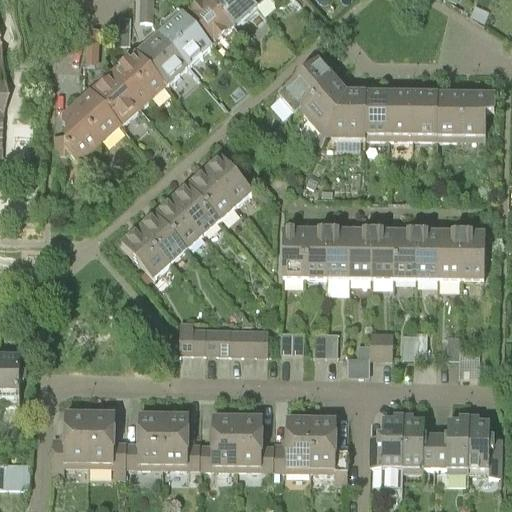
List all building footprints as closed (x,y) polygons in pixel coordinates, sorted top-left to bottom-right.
[(206,0),(183,20),(210,51),(222,41),(231,52),(241,44),(238,40),(240,39),(233,32),(206,0)] [(205,0),(206,0),(233,32),(256,12),(245,0),(205,0)] [(245,0),(256,12),(269,0),(278,10),(282,11),(294,0),(293,0),(245,0)] [(153,1),(139,1),(138,25),(152,26),(153,1)] [(183,20),(158,38),(188,74),(210,51),(183,20)] [(130,21),(118,21),(117,49),(129,49),(130,21)] [(86,32),(85,69),(98,70),(99,33),(86,32)] [(167,92),(188,74),(158,38),(136,57),(167,92)] [(136,57),(113,77),(143,112),(167,92),(136,57)] [(283,95),(302,118),(335,85),(319,66),(283,95)] [(123,130),(143,112),(113,77),(92,96),(123,130)] [(348,100),(335,85),(302,118),(327,149),(348,100)] [(102,148),(123,130),(92,96),(71,114),(102,148)] [(499,98),(453,99),(453,148),(486,146),(486,119),(499,114),(499,98)] [(405,99),(377,100),(377,149),(406,148),(405,99)] [(429,99),(405,99),(406,148),(430,148),(429,99)] [(453,99),(429,99),(430,148),(453,148),(453,99)] [(327,149),(377,149),(377,100),(348,100),(327,149)] [(102,148),(71,114),(62,122),(62,130),(66,133),(66,142),(66,154),(69,159),(82,173),(101,159),(102,148)] [(66,154),(66,142),(54,141),(53,174),(66,174),(66,163),(69,159),(66,154)] [(222,163),(205,177),(240,219),(257,204),(222,163)] [(222,233),(240,219),(205,177),(187,192),(222,233)] [(205,248),(222,233),(187,192),(170,206),(205,248)] [(187,262),(205,248),(170,206),(152,221),(187,262)] [(170,277),(187,262),(152,221),(135,235),(170,277)] [(152,291),(170,277),(135,235),(117,250),(152,291)] [(295,235),(283,235),(282,285),(304,286),(305,236),(295,235)] [(318,236),(305,236),(304,286),(326,286),(327,236),(318,236)] [(334,236),(327,236),(326,286),(349,286),(350,236),(334,236)] [(363,237),(350,236),(349,286),(371,287),(372,237),(363,237)] [(379,237),(372,237),(371,287),(393,287),(394,237),(379,237)] [(407,237),(394,237),(393,287),(416,288),(417,238),(407,237)] [(425,238),(417,238),(416,288),(438,288),(439,238),(425,238)] [(453,238),(439,238),(438,288),(460,288),(461,238),(453,238)] [(467,239),(461,238),(460,288),(483,289),(484,239),(467,239)] [(0,278),(0,307),(10,308),(11,279),(0,278)] [(179,335),(178,361),(267,362),(267,336),(179,335)] [(280,338),(280,362),(304,362),(304,338),(280,338)] [(417,362),(420,340),(407,338),(405,360),(417,362)] [(314,339),(314,363),(338,364),(338,340),(314,339)] [(370,339),(370,363),(394,363),(394,339),(370,339)] [(445,339),(445,365),(485,365),(485,340),(445,339)] [(8,358),(0,358),(0,412),(19,413),(20,359),(8,358)] [(191,423),(165,424),(165,478),(191,478),(191,450),(191,439),(191,423)] [(67,479),(93,479),(92,424),(66,425),(66,443),(67,479)] [(118,424),(92,424),(93,479),(119,479),(119,449),(118,437),(118,424)] [(139,478),(165,478),(165,424),(139,424),(139,438),(139,448),(139,478)] [(267,424),(241,425),(241,477),(267,477),(267,450),(267,439),(267,424)] [(337,424),(311,425),(311,476),(337,476),(337,439),(337,424)] [(215,477),(241,477),(241,425),(215,425),(215,439),(215,449),(215,477)] [(285,476),(311,476),(311,425),(285,425),(285,440),(285,450),(285,476)] [(405,476),(406,426),(386,425),(386,437),(385,475),(405,476)] [(406,426),(405,476),(424,476),(424,472),(425,440),(425,436),(425,426),(406,426)] [(446,478),(467,479),(468,428),(447,428),(447,435),(447,441),(446,472),(446,478)] [(490,429),(468,428),(467,479),(489,479),(490,438),(490,429)] [(447,441),(425,440),(424,472),(446,472),(447,441)] [(367,474),(380,475),(382,442),(369,441),(367,474)] [(52,480),(63,480),(63,443),(53,443),(52,480)] [(139,448),(119,449),(119,479),(139,478),(139,448)] [(215,449),(191,450),(191,478),(215,477),(215,449)] [(285,450),(267,450),(267,477),(285,476),(285,450)] [(338,478),(347,478),(348,453),(339,452),(338,478)] [(31,471),(0,470),(0,498),(20,499),(31,488),(31,471)] [(338,478),(335,478),(334,493),(347,493),(347,478),(338,478)]
